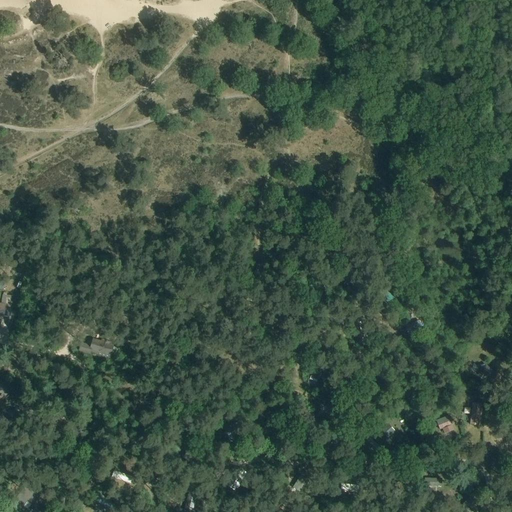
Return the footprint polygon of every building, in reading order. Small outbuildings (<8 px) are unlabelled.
[(0,302),(0,315),(8,317),(10,304),(9,304),(11,296),(2,295),(1,303),(0,302)] [(328,315),(317,329),(322,334),(334,319),(328,315)] [(422,329),(419,321),(404,328),(408,336),(422,329)] [(365,338),(363,326),(355,327),(357,339),(365,338)] [(116,356),(118,349),(92,341),(91,345),(82,342),(80,351),(91,354),(91,352),(110,358),(110,355),(116,356)] [(511,365),(500,364),(498,381),(510,382),(511,367),(511,365)] [(312,377),(321,379),(323,367),(314,366),(312,377)] [(472,404),(469,426),(478,427),(480,405),(472,404)] [(441,419),(439,420),(444,434),(454,430),(448,417),(445,418),(444,415),(440,416),(441,419)] [(380,426),(374,432),(384,443),(390,437),(390,436),(394,432),(387,425),(383,429),(380,426)] [(234,433),(223,432),(223,441),(234,441),(234,433)] [(191,465),(197,459),(188,450),(182,457),(191,465)] [(133,477),(117,472),(115,479),(130,484),(133,477)] [(240,473),(231,484),(236,488),(245,477),(240,473)] [(424,479),(424,487),(441,487),(441,479),(424,479)] [(342,483),(342,491),(360,492),(360,484),(342,483)] [(190,490),(186,509),(194,511),(197,492),(190,490)] [(468,497),(456,508),(459,511),(476,511),(480,509),(468,497)]
